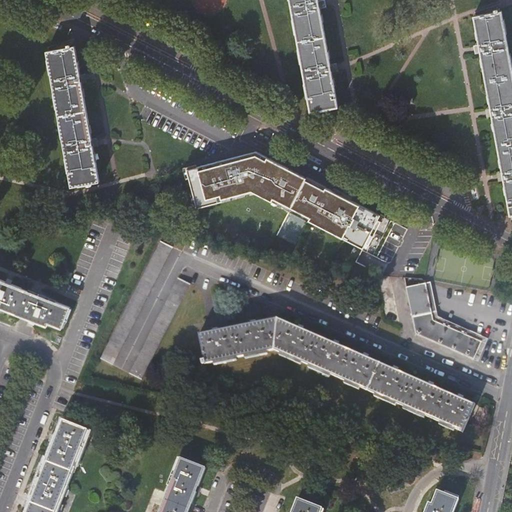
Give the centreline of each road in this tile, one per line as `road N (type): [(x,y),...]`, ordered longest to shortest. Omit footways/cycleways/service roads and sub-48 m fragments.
road 1 (residential): [(40,0),(511,242)]
road 2 (residential): [(509,394),(179,259),(129,363)]
road 3 (residential): [(212,511),(243,462),(273,472),(267,511)]
road 4 (residential): [(509,394),(487,511)]
